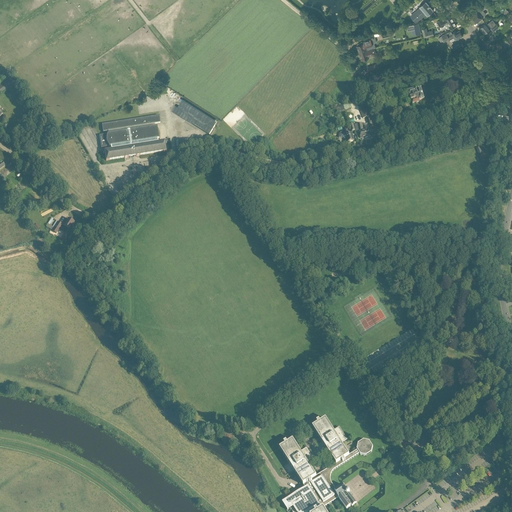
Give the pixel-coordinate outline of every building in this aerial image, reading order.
[(411,16),(416,22),(426,14),(427,15),(429,13),(430,13),(431,12),(434,10),(426,0),(419,6),(421,8),(411,16)] [(484,9),(487,7),(484,2),(477,6),(479,10),(483,8),(484,9)] [(475,23),(479,20),(482,17),(477,11),(470,16),(475,23)] [(442,17),(432,19),(434,23),(437,22),(440,27),(444,24),(445,27),(448,25),(450,29),(456,25),(451,16),(446,19),(445,18),(444,16),(442,17)] [(483,25),(479,28),(484,34),(488,30),(491,28),(493,31),(498,27),(492,20),(487,24),(486,22),(483,25)] [(419,24),(406,26),(408,32),(415,30),(416,35),(421,34),(419,24)] [(456,32),(455,31),(452,33),(451,31),(448,32),(442,36),(441,35),(438,36),(439,38),(438,38),(441,42),(443,40),(443,42),(453,36),(456,40),(463,36),(459,30),(456,32)] [(372,43),(371,39),(361,42),(362,43),(357,44),(358,45),(357,46),(359,52),(366,49),(366,50),(373,48),(375,47),(373,43),(372,43)] [(464,46),(461,41),(453,47),(455,51),(464,46)] [(366,50),(366,49),(359,52),(362,60),(369,57),(368,57),(376,54),(373,48),(366,50)] [(369,72),(374,70),(379,69),(378,64),(368,67),(369,72)] [(0,94),(14,86),(8,78),(0,83),(0,94)] [(333,78),(327,85),(338,95),(344,89),(333,78)] [(424,100),(421,89),(416,90),(416,89),(408,91),(411,101),(412,101),(414,107),(417,106),(416,104),(420,103),(420,101),(424,100)] [(171,110),(176,113),(196,126),(209,135),(217,122),(182,99),(177,107),(175,106),(175,105),(173,108),(171,110)] [(351,108),(349,102),(343,104),(343,105),(335,107),(337,112),(351,108)] [(363,118),(365,118),(369,116),(365,103),(359,105),(360,108),(360,109),(363,118)] [(105,154),(105,156),(106,161),(166,151),(165,144),(166,143),(166,142),(165,141),(158,142),(157,139),(159,139),(157,126),(155,127),(155,124),(160,123),(159,115),(102,124),(103,132),(108,131),(109,134),(107,134),(99,135),(101,148),(109,147),(111,147),(111,150),(104,151),(103,152),(103,153),(105,154)] [(368,137),(370,136),(371,138),(374,137),(373,136),(375,136),(373,128),(370,118),(367,119),(370,129),(366,130),(368,137)] [(365,138),(368,137),(366,130),(365,130),(364,124),(362,124),(355,125),(356,132),(359,131),(361,139),(362,138),(362,140),(365,139),(365,138)] [(396,127),(386,129),(388,136),(398,134),(396,127)] [(351,142),(354,141),(352,133),(349,134),(347,130),(345,131),(344,130),(341,131),(339,134),(338,138),(343,138),(345,139),(346,139),(348,145),(351,142)] [(73,227),(72,226),(74,223),(68,219),(64,226),(56,221),(52,227),(48,224),(46,226),(53,230),(52,231),(56,233),(58,230),(64,234),(61,239),(64,241),(73,227)] [(336,490),(332,484),(332,483),(331,482),(331,481),(331,480),(330,479),(330,478),(330,477),(331,476),(331,475),(331,474),(332,473),(332,472),(333,471),(334,470),(335,470),(335,469),(360,453),(361,454),(367,456),(372,452),(373,446),(370,441),(363,440),(358,443),(357,449),(358,450),(349,455),(342,444),(348,440),(339,427),(334,431),(326,419),(320,422),(319,420),(317,422),(318,424),(313,427),(336,464),(316,477),(309,465),(314,461),(306,449),(301,452),(293,440),(287,443),(286,442),(284,443),(285,445),(280,448),(305,488),(283,502),(287,510),(286,510),(287,511),(289,511),(291,511),(292,511),(326,511),(324,508),(338,498),(347,509),(351,506),(353,507),(357,504),(349,494),(350,493),(349,491),(348,491),(343,485),(336,490)]
